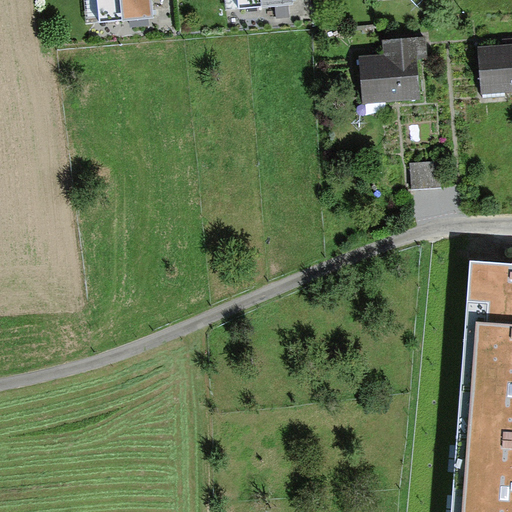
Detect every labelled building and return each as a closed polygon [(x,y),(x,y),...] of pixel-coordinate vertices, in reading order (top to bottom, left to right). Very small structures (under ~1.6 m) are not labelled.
[(151,0),(97,0),(100,20),(153,17),(151,0)] [(173,0),(155,0),(156,17),(174,16),(173,0)] [(385,54),(359,56),(363,102),(419,98),(416,57),(427,56),(426,38),(384,41),(385,54)] [(511,44),(479,47),(483,93),(511,90),(511,44)] [(511,511),(511,265),(466,262),(447,511),(511,511)]
